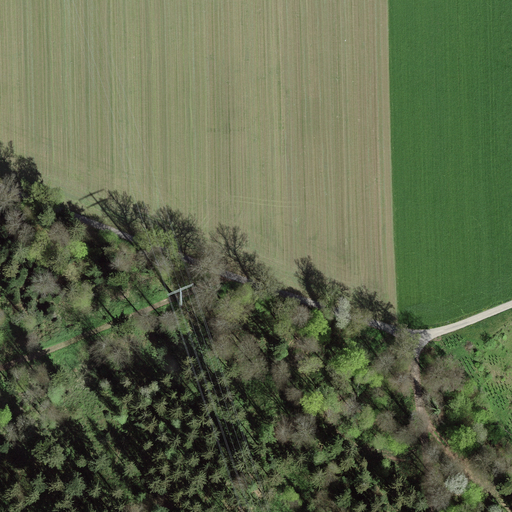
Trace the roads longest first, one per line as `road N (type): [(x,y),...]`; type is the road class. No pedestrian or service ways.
road 1 (residential): [(511,302),(415,340),(0,187)]
road 2 (track): [(224,273),(88,347),(0,374)]
road 3 (track): [(430,511),(434,480),(415,340)]
road 4 (track): [(456,324),(511,459)]
